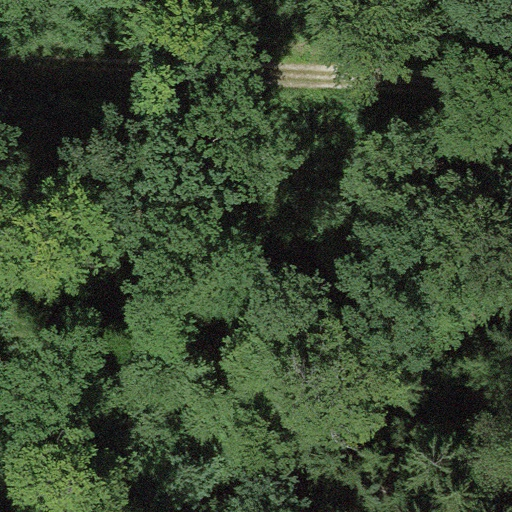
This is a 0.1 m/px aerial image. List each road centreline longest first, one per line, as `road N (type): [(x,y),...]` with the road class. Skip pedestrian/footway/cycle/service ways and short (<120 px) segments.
road 1 (track): [(0,72),(511,87)]
road 2 (track): [(511,281),(469,291),(376,395),(204,511)]
road 3 (track): [(391,83),(469,291)]
